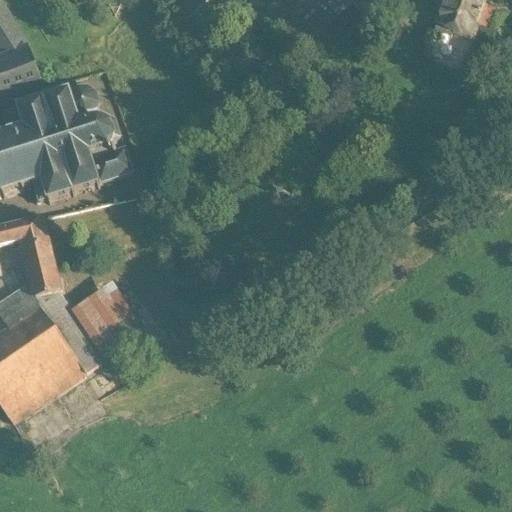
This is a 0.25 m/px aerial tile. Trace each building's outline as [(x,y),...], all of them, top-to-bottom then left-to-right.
[(0,0),(0,107),(46,92),(29,46),(0,0)] [(186,27),(211,1),(210,0),(190,0),(175,17),(186,27)] [(301,57),(339,20),(318,0),(317,0),(281,36),(301,57)] [(377,0),(357,0),(353,5),(363,15),(377,0)] [(470,44),(477,25),(484,3),(476,0),(443,0),(434,28),(438,29),(435,36),(452,41),(453,38),(470,44)] [(94,110),(97,102),(97,99),(96,95),(95,93),(93,91),(91,89),(88,87),(84,86),(80,86),(75,87),(72,89),(69,91),(67,94),(37,104),(36,100),(24,104),(25,108),(16,111),(18,116),(10,118),(16,135),(4,139),(3,134),(0,135),(0,198),(2,197),(3,202),(22,196),(21,191),(33,188),(39,205),(41,204),(42,206),(132,177),(115,123),(94,110)] [(463,160),(478,148),(468,135),(453,146),(463,160)] [(77,234),(157,215),(153,197),(42,221),(0,231),(0,249),(21,244),(36,302),(41,315),(0,343),(0,408),(14,428),(88,377),(107,364),(72,314),(61,296),(45,232),(75,225),(77,234)]
